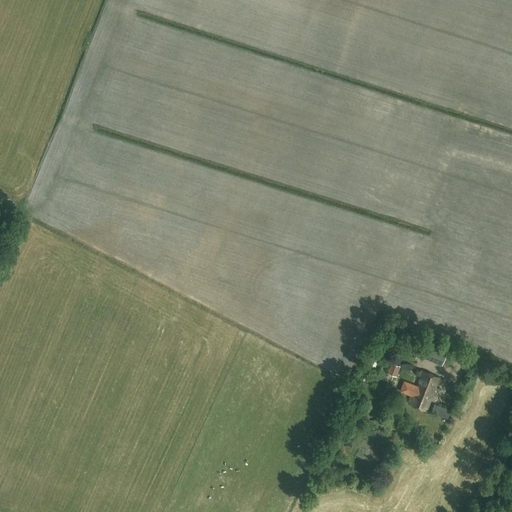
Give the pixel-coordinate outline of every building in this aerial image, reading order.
[(447,351),(424,342),(419,355),(442,364),(447,351)] [(392,363),(387,373),(395,377),(400,367),(392,363)] [(411,396),(408,403),(426,410),(439,378),(422,371),(418,383),(419,384),(418,386),(416,386),(416,387),(407,383),(403,393),(411,396)] [(450,411),(434,405),(431,412),(447,419),(450,411)] [(410,426),(418,419),(410,410),(403,417),(410,426)]
